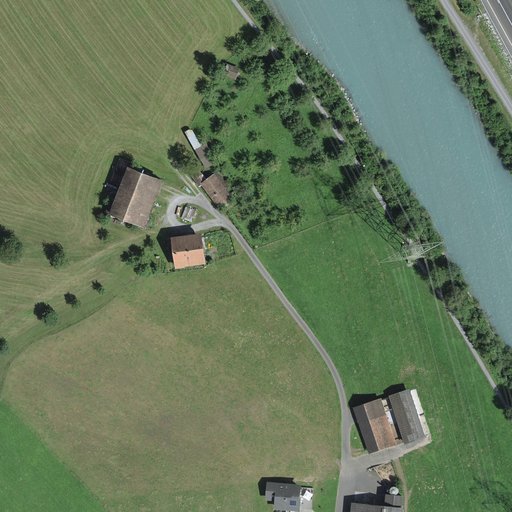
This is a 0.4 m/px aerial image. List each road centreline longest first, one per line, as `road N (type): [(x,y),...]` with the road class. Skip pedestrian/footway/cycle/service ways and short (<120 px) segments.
road 1 (unclassified): [(337,511),(345,425),(338,378),(205,203)]
road 2 (track): [(444,0),(511,110)]
